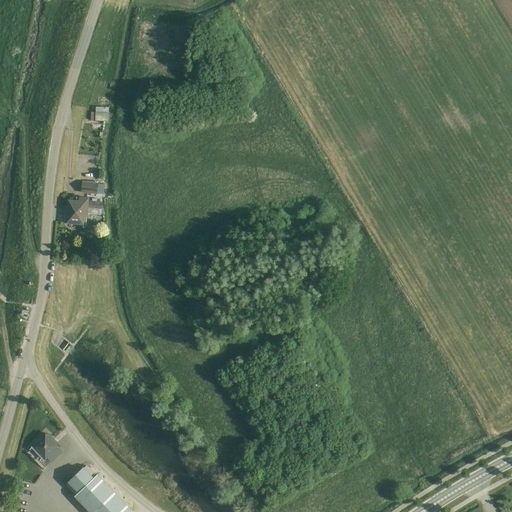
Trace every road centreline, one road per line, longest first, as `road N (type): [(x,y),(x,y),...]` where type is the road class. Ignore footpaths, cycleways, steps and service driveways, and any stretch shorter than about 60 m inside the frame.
road 1 (unclassified): [(25,360),(39,311),(62,115),(100,0)]
road 2 (unclassified): [(153,511),(91,456),(25,360)]
